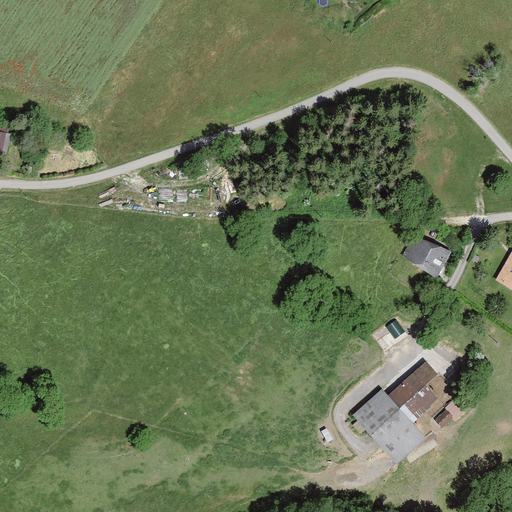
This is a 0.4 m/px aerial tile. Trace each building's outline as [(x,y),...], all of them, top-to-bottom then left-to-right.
[(13,137),(0,133),(0,154),(8,156),(13,137)] [(418,229),(403,256),(440,276),(455,249),(418,229)] [(511,251),(497,277),(511,285),(511,251)] [(387,325),(391,333),(379,338),(383,347),(407,336),(399,319),(387,325)] [(384,388),(354,416),(399,464),(440,426),(425,410),(439,397),(428,385),(439,374),(426,360),(390,394),(384,388)] [(455,419),(465,410),(454,400),(445,410),(455,419)]
